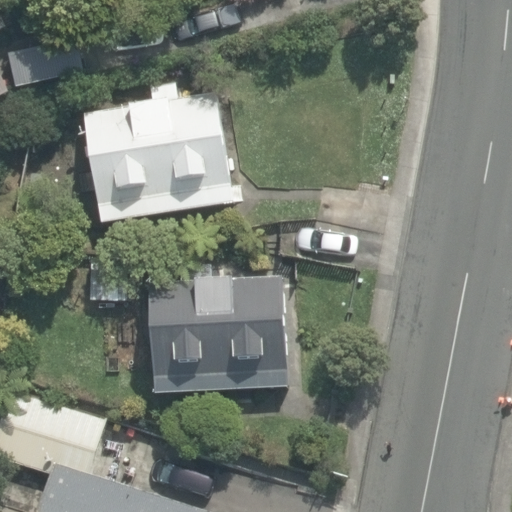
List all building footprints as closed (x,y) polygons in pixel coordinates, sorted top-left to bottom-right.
[(0,96),(7,92),(0,77),(0,35),(9,31),(0,13),(0,96)] [(120,85),(123,97),(150,92),(148,80),(120,85)] [(85,115),(102,225),(235,205),(218,94),(178,100),(176,84),(152,87),(155,104),(85,115)] [(93,303),(128,303),(129,261),(93,261),(93,303)] [(150,284),(156,395),(287,388),(282,278),(209,281),(208,265),(184,267),(185,282),(150,284)] [(40,511),(207,511),(88,474),(105,419),(13,390),(0,429),(0,461),(52,478),(40,511)]
